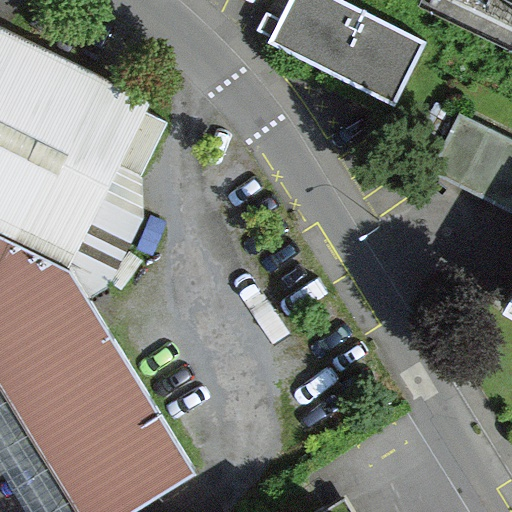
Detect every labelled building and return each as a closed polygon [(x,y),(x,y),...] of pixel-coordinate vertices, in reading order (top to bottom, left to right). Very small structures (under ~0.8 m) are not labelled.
[(430,37),(359,0),(294,0),(277,33),(399,97),(430,37)] [(0,226),(70,261),(112,282),(144,217),(143,172),(170,119),(146,109),(152,95),(0,20),(0,226)] [(511,136),(458,106),(427,159),(511,207),(511,136)] [(0,302),(70,261),(0,226),(0,302)] [(0,302),(0,375),(83,511),(123,511),(200,467),(70,261),(0,302)]
